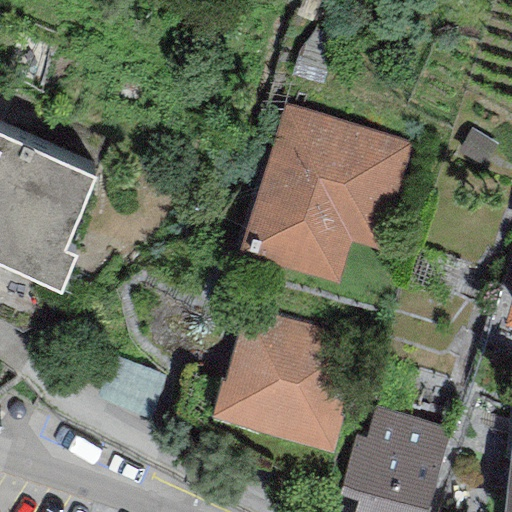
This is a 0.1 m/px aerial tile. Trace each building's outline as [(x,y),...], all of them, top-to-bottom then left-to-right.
[(410,142),(282,100),(236,243),(338,276),(352,234),(377,242),(410,142)] [(0,236),(60,263),(76,226),(63,220),(93,153),(0,111),(0,236)] [(355,333),(243,301),(224,364),(220,363),(209,398),(331,434),(342,399),(337,398),(355,333)] [(94,388),(151,422),(168,372),(112,350),(94,388)] [(422,511),(451,424),(375,400),(366,429),(356,426),(340,475),(357,481),(346,511),(422,511)] [(511,511),(511,412),(500,511),(511,511)]
